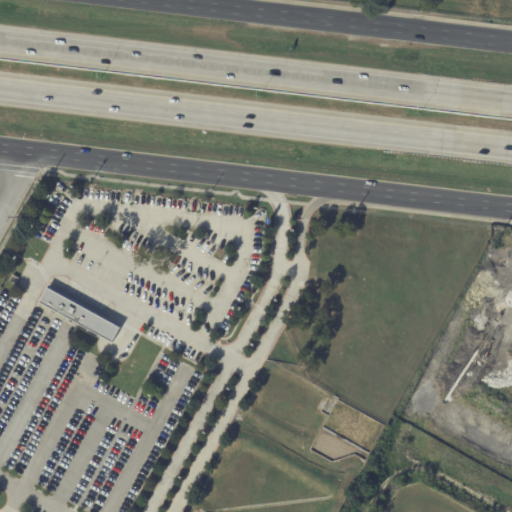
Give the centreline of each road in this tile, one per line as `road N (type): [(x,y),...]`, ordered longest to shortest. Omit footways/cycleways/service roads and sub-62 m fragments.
road 1 (secondary): [(0,149),(511,209)]
road 2 (motorway): [(0,88),(511,148)]
road 3 (motorway): [(511,102),(0,43)]
road 4 (secondary): [(511,43),(142,0)]
